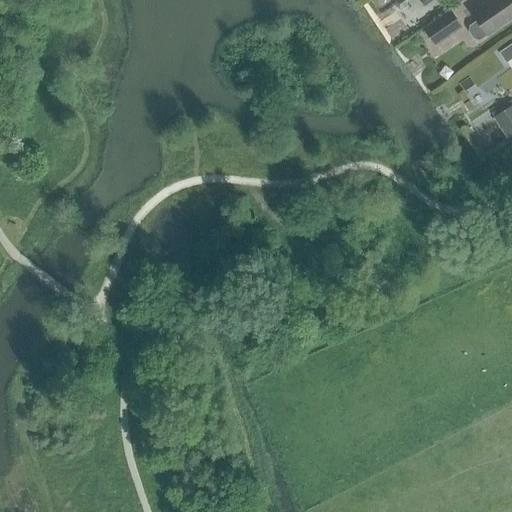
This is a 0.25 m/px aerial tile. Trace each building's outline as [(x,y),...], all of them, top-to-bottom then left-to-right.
[(486,35),(487,37),(511,19),(511,4),(509,0),(491,0),(471,14),(477,22),(469,28),(468,34),(472,39),(478,40),(486,35)] [(450,10),(422,28),(434,46),(461,27),(450,10)] [(511,45),(499,55),(506,65),(511,60),(511,45)] [(444,65),(437,74),(446,80),(452,72),(444,65)] [(511,104),(492,117),(506,139),(511,135),(511,104)]
